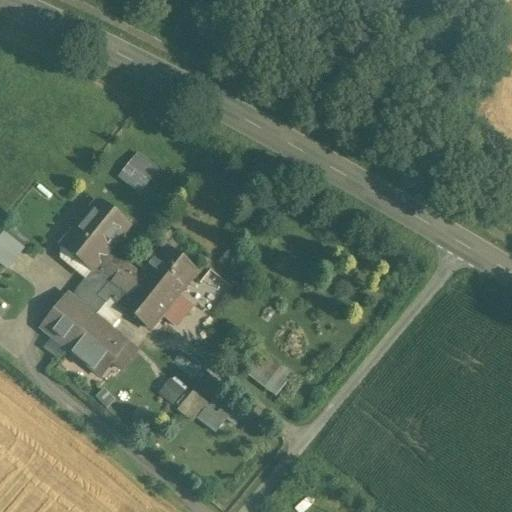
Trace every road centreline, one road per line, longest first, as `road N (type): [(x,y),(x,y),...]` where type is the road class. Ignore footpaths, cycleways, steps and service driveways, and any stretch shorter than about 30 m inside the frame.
road 1 (secondary): [(0,0),(173,82),(511,276)]
road 2 (track): [(460,245),(245,511)]
road 3 (track): [(200,511),(12,357)]
